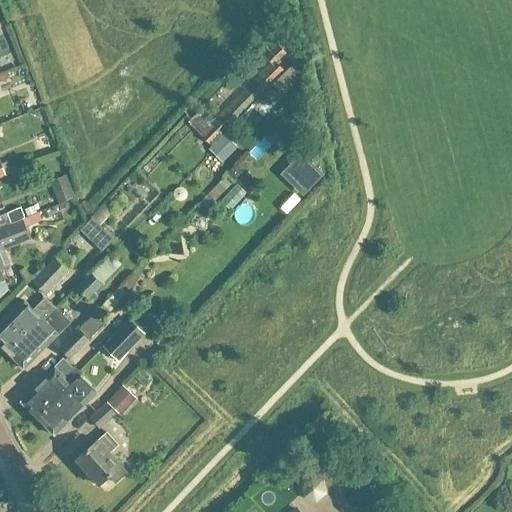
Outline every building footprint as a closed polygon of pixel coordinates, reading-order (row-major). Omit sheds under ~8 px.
[(7,71),(0,74),(2,79),(10,77),(7,71)] [(238,146),(225,133),(210,148),(223,161),(238,146)] [(301,152),(285,169),(307,190),(323,173),(301,152)] [(6,162),(1,164),(4,174),(10,172),(6,162)] [(237,182),(221,200),(230,209),(247,191),(237,182)] [(34,204),(24,208),(27,216),(37,212),(34,204)] [(0,227),(22,218),(25,217),(21,207),(0,215),(0,227)] [(30,238),(22,218),(0,227),(0,281),(4,280),(0,269),(10,265),(3,248),(30,238)] [(46,293),(68,270),(55,258),(33,280),(46,293)] [(87,298),(102,284),(91,272),(76,287),(87,298)] [(4,280),(0,281),(0,297),(8,289),(4,280)] [(113,293),(94,313),(100,318),(108,310),(109,311),(120,300),(113,293)] [(0,345),(6,351),(52,304),(46,298),(34,310),(24,300),(0,324),(0,345)] [(24,368),(58,333),(70,321),(52,304),(6,351),(24,368)] [(69,358),(88,338),(104,323),(100,318),(94,313),(59,349),(69,358)] [(129,318),(103,345),(119,361),(145,333),(129,318)] [(38,418),(76,379),(83,373),(74,364),(64,374),(55,365),(20,400),(38,418)] [(54,434),(88,400),(75,386),(79,382),(76,379),(38,418),(54,434)] [(123,384),(107,402),(122,415),(137,398),(123,384)] [(99,426),(115,412),(107,404),(91,418),(99,426)] [(127,471),(109,452),(118,444),(107,431),(98,439),(97,439),(76,458),(99,484),(109,475),(115,482),(127,471)]
